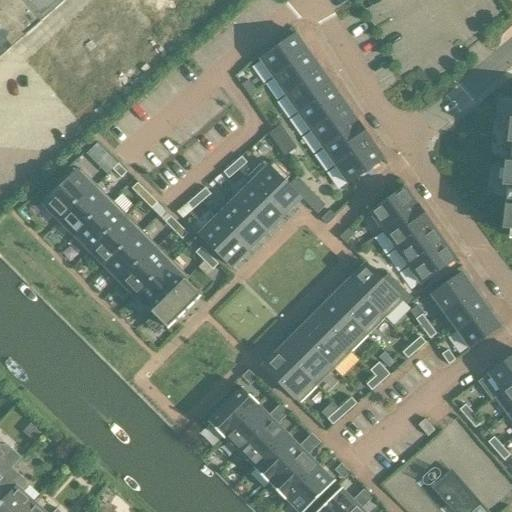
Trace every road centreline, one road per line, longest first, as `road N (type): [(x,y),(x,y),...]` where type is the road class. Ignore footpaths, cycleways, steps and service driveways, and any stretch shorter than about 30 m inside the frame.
road 1 (residential): [(306,0),(127,153)]
road 2 (residential): [(511,334),(349,459)]
road 3 (residential): [(403,140),(511,289)]
road 4 (residential): [(313,0),(403,140)]
road 5 (residential): [(403,140),(511,49)]
